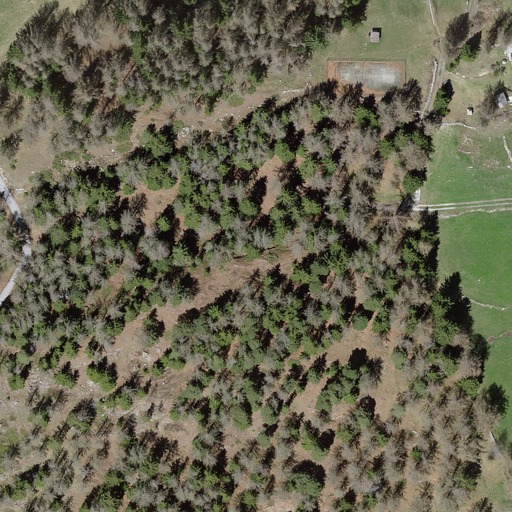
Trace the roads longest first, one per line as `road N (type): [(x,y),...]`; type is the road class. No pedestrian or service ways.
road 1 (track): [(17,266),(99,238),(221,232),(415,206)]
road 2 (track): [(415,206),(442,57),(472,0)]
road 3 (unclassified): [(0,301),(16,274),(20,232),(0,188)]
